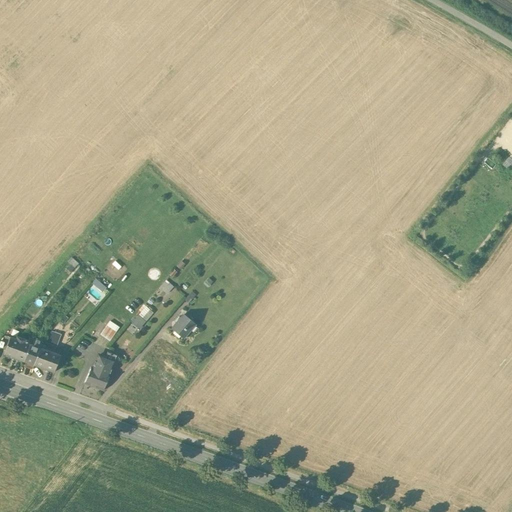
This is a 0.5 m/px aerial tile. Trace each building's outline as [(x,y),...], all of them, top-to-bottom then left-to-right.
[(166,281),(160,288),(166,294),(173,287),(166,281)] [(192,292),(184,300),(188,303),(196,295),(192,292)] [(34,305),(28,312),(34,317),(40,309),(34,305)] [(139,315),(131,323),(138,329),(145,321),(139,315)] [(184,315),(172,329),(183,339),(195,324),(184,315)] [(106,326),(100,335),(109,341),(116,332),(106,326)] [(59,340),(48,336),(45,343),(56,347),(59,340)] [(16,340),(10,337),(4,354),(14,358),(21,339),(17,337),(16,340)] [(25,340),(21,339),(14,358),(24,361),(30,345),(24,343),(25,340)] [(42,341),(36,339),(33,346),(40,348),(42,341)] [(33,346),(30,345),(24,361),(28,363),(27,366),(33,368),(34,365),(40,348),(33,346)] [(155,345),(141,361),(149,370),(159,359),(162,355),(164,353),(155,345)] [(45,350),(40,348),(34,365),(43,369),(50,349),(46,348),(45,350)] [(50,349),(43,369),(53,372),(59,356),(54,354),(55,351),(50,349)] [(117,357),(107,354),(105,359),(114,363),(117,357)] [(105,359),(96,356),(92,368),(91,368),(84,384),(103,390),(114,363),(105,359)] [(149,370),(143,377),(152,385),(148,390),(155,396),(159,391),(160,393),(176,375),(172,371),(168,368),(159,359),(149,370)]
